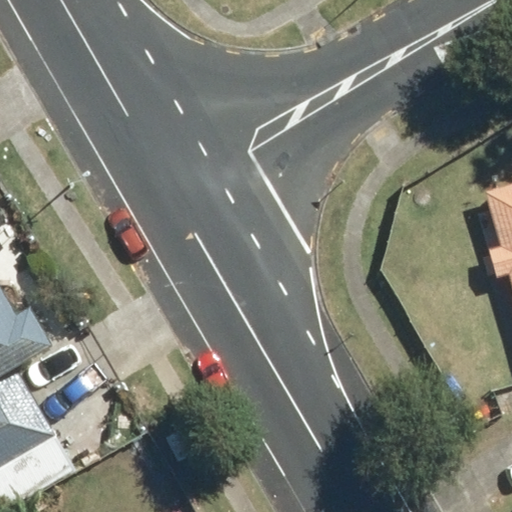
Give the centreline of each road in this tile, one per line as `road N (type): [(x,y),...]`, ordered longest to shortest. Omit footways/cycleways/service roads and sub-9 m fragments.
road 1 (unclassified): [(364,511),(167,184)]
road 2 (residential): [(488,0),(167,184)]
road 3 (unclassified): [(167,184),(61,0)]
